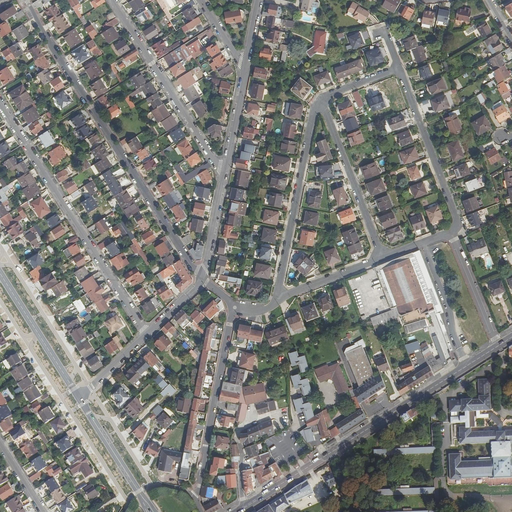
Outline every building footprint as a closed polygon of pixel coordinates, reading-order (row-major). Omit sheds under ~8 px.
[(34,3),(37,9),(42,6),(39,0),(34,3)] [(67,0),(70,4),(73,8),(79,4),(77,1),(76,0),(67,0)] [(93,7),(95,9),(106,2),(104,0),(95,0),(94,1),(97,4),(93,7)] [(144,7),(145,6),(140,0),(132,0),(130,2),(134,8),(133,9),(135,13),(144,7)] [(189,8),(191,7),(196,4),(193,0),(192,0),(187,4),(189,8)] [(301,11),(312,13),(313,7),(315,7),(316,2),(316,0),(302,0),(303,0),(301,11)] [(395,13),(401,1),(398,0),(386,0),(383,6),(395,13)] [(79,4),(73,8),(79,19),(81,17),(77,10),(81,7),(79,4)] [(369,13),(358,7),(353,4),(348,11),(354,15),(353,17),(358,20),(359,19),(364,22),(369,13)] [(51,16),(49,17),(52,21),(53,20),(61,15),(54,5),(46,10),(51,16)] [(411,9),(407,7),(406,8),(402,5),(397,12),(402,15),(402,16),(409,20),(414,12),(413,12),(415,9),(412,7),(411,9)] [(269,13),(263,12),(262,15),(269,17),(279,19),(280,16),(279,16),(280,10),(277,10),(278,7),(270,6),(269,13)] [(0,16),(4,22),(15,15),(18,13),(14,7),(0,16)] [(147,11),(144,7),(135,13),(134,14),(135,15),(136,15),(138,18),(139,18),(142,22),(153,16),(149,10),(147,11)] [(189,8),(183,12),(189,23),(198,17),(191,7),(189,8)] [(458,9),(456,19),(469,21),(472,9),(467,8),(466,10),(458,9)] [(434,24),(446,26),(449,11),(437,9),(434,24)] [(18,13),(15,15),(17,19),(25,15),(22,10),(18,13)] [(227,17),(228,23),(236,21),(236,23),(242,22),(241,17),(243,17),(242,13),(240,13),(239,10),(225,13),(226,17),(227,17)] [(429,28),(429,26),(433,26),(433,12),(421,11),(420,27),(429,28)] [(68,18),(65,13),(61,15),(53,20),(56,25),(57,27),(56,28),(60,33),(71,26),(67,20),(68,18)] [(89,27),(82,17),(81,17),(79,19),(83,24),(86,29),(89,27)] [(186,25),(189,29),(189,30),(202,22),(198,17),(189,23),(186,25)] [(279,24),(280,19),(279,19),(269,17),(266,26),(274,28),(275,23),(279,24)] [(106,25),(109,29),(113,27),(119,23),(116,19),(106,25)] [(293,21),(283,20),(282,24),(287,25),(287,27),(292,28),(293,21)] [(6,22),(0,25),(0,33),(3,38),(12,32),(6,22)] [(480,27),(478,23),(475,25),(466,30),(468,34),(478,29),(483,37),(492,32),(487,23),(480,27)] [(29,36),(22,25),(13,31),(19,41),(29,36)] [(91,26),(89,27),(86,29),(92,40),(95,38),(94,36),(97,34),(91,26)] [(153,26),(144,32),(149,39),(158,33),(153,26)] [(109,44),(119,38),(113,27),(109,29),(102,34),(109,44)] [(75,29),(63,36),(71,49),(82,42),(75,29)] [(280,44),(283,32),(272,30),(271,34),(271,37),(269,36),(268,42),(280,44)] [(326,33),(317,31),(314,52),(323,53),(326,33)] [(360,34),(350,38),(354,49),(362,46),(361,42),(363,42),(360,34)] [(496,34),(485,41),(491,51),(492,50),(494,54),(504,48),(496,34)] [(412,49),(418,47),(414,37),(404,41),(408,51),(409,50),(412,49)] [(16,59),(9,48),(3,38),(0,39),(0,44),(3,42),(6,47),(5,48),(6,50),(3,53),(8,61),(11,59),(12,61),(16,59)] [(101,54),(99,50),(92,40),(87,43),(89,47),(89,48),(91,52),(92,51),(95,56),(98,53),(99,55),(101,54)] [(159,58),(181,44),(179,42),(167,49),(165,46),(162,40),(152,46),(158,55),(157,56),(159,58)] [(124,41),(115,46),(121,55),(130,50),(124,41)] [(185,44),(163,58),(170,68),(180,62),(183,60),(186,58),(192,55),(200,50),(204,47),(200,41),(194,44),(194,43),(187,47),(185,44)] [(16,59),(24,54),(17,43),(9,48),(16,59)] [(28,51),(35,61),(36,61),(44,56),(41,52),(40,49),(38,45),(31,49),(28,51)] [(212,57),(220,52),(216,46),(214,47),(212,45),(207,48),(212,57)] [(285,63),(288,46),(281,45),(280,50),(283,51),(281,62),(285,63)] [(418,47),(412,49),(416,59),(418,63),(427,59),(421,46),(418,47)] [(260,58),(270,60),(272,50),(262,48),(260,58)] [(136,49),(123,57),(128,65),(137,59),(135,56),(139,54),(136,49)] [(194,58),(196,57),(202,53),(200,50),(192,55),(193,58),(194,58)] [(380,50),(367,55),(371,66),(384,61),(380,50)] [(222,54),(213,59),(218,68),(227,63),(222,54)] [(492,64),(496,71),(503,66),(505,65),(503,60),(504,59),(500,54),(487,62),(489,66),(492,64)] [(50,66),(44,56),(36,61),(42,70),(43,71),(46,69),(50,66)] [(94,61),(84,67),(92,80),(102,73),(94,61)] [(359,61),(348,65),(352,74),(363,70),(361,64),(359,61)] [(180,62),(170,68),(176,77),(185,71),(183,66),(180,62)] [(218,68),(217,69),(222,77),(225,75),(226,76),(233,72),(227,63),(218,68)] [(339,79),(352,74),(348,65),(336,70),(339,79)] [(428,65),(420,69),(424,79),(432,75),(428,65)] [(507,72),(503,66),(496,71),(488,75),(491,79),(495,77),(497,76),(498,78),(507,72)] [(14,78),(8,68),(0,72),(0,79),(1,79),(5,85),(14,78)] [(266,70),(256,68),(254,76),(266,79),(268,72),(266,72),(266,70)] [(45,85),(55,79),(51,74),(50,74),(46,69),(43,71),(38,74),(45,85)] [(328,72),(315,77),(318,86),(331,81),(329,77),(332,76),(330,73),(328,74),(328,72)] [(140,73),(130,79),(137,90),(141,88),(146,84),(143,80),(140,73)] [(186,74),(178,79),(183,86),(191,81),(186,74)] [(59,78),(51,82),(55,89),(63,84),(59,78)] [(107,91),(100,79),(91,85),(93,90),(94,89),(96,92),(95,93),(98,97),(107,91)] [(442,79),(428,84),(432,94),(446,89),(442,79)] [(301,80),(293,90),(303,98),(311,88),(301,80)] [(227,82),(222,81),(221,86),(220,93),(228,94),(231,84),(227,83),(227,82)] [(146,84),(141,88),(147,97),(150,96),(151,97),(157,93),(150,82),(149,82),(146,84)] [(502,96),(509,92),(508,90),(505,85),(503,82),(499,85),(501,88),(498,90),(502,96)] [(183,91),(190,103),(194,101),(200,97),(195,89),(197,88),(194,84),(183,91)] [(265,86),(254,84),(252,98),(262,100),(265,86)] [(43,101),(40,97),(33,102),(23,86),(9,94),(20,111),(27,106),(29,110),(33,107),(43,101)] [(64,91),(55,97),(62,109),(73,103),(70,98),(69,99),(64,91)] [(358,108),(362,106),(357,91),(352,93),(358,108)] [(160,97),(157,93),(151,97),(148,98),(151,103),(149,104),(150,106),(152,105),(155,109),(162,104),(158,98),(160,97)] [(477,97),(482,105),(487,102),(482,94),(477,97)] [(103,96),(99,99),(102,105),(101,106),(103,110),(111,105),(106,98),(105,99),(103,96)] [(128,96),(125,98),(132,108),(135,106),(128,96)] [(386,107),(382,96),(369,101),(373,112),(386,107)] [(445,97),(432,102),(436,112),(449,107),(445,97)] [(227,100),(221,99),(217,117),(224,119),(226,106),(228,106),(228,103),(227,103),(227,100)] [(187,105),(188,108),(192,106),(200,118),(208,113),(200,101),(196,104),(194,101),(190,103),(187,105)] [(494,111),(503,106),(500,101),(493,106),(493,108),(494,111)] [(341,105),(340,108),(345,121),(356,116),(350,102),(341,105)] [(158,123),(170,116),(163,104),(162,104),(155,109),(151,111),(158,123)] [(260,106),(250,104),(248,113),(258,115),(260,106)] [(303,106),(292,104),(290,117),(300,119),(303,106)] [(116,105),(107,111),(112,119),(121,113),(116,105)] [(494,111),(500,122),(509,116),(503,106),(494,111)] [(29,110),(22,114),(29,124),(37,120),(40,118),(33,107),(29,110)] [(450,117),(445,119),(452,135),(462,131),(456,116),(461,115),(459,110),(448,114),(450,117)] [(80,127),(86,123),(80,114),(71,120),(77,129),(80,127)] [(402,115),(389,120),(389,122),(386,123),(389,131),(392,129),(393,131),(406,126),(402,115)] [(172,116),(161,123),(167,131),(177,124),(172,116)] [(484,116),(472,123),(481,139),(487,136),(485,132),(491,128),(484,116)] [(274,119),(266,118),(265,123),(268,124),(267,131),(271,132),(274,119)] [(44,131),(40,125),(38,122),(37,120),(29,124),(23,128),(25,131),(31,128),(35,135),(40,132),(41,133),(44,131)] [(86,123),(80,127),(81,128),(76,131),(82,140),(92,134),(88,127),(89,126),(86,123)] [(295,134),(296,130),(297,125),(287,123),(284,137),(294,139),(295,134)] [(214,124),(208,128),(209,133),(211,132),(212,137),(221,135),(220,130),(223,130),(223,131),(226,132),(227,127),(214,124)] [(254,129),(246,127),(244,137),(252,139),(254,129)] [(170,135),(175,143),(185,137),(180,128),(170,135)] [(51,146),(54,144),(56,142),(49,131),(39,137),(46,148),(51,146)] [(359,131),(348,135),(352,146),(364,141),(359,131)] [(409,131),(397,135),(402,146),(413,142),(409,131)] [(92,151),(102,145),(94,133),(85,140),(92,151)] [(175,143),(170,135),(167,136),(173,145),(175,143)] [(136,137),(130,141),(127,142),(135,154),(136,153),(143,149),(136,137)] [(283,140),(281,151),(294,154),(296,143),(283,140)] [(0,154),(2,158),(11,152),(8,148),(4,141),(0,144),(0,154)] [(190,149),(191,148),(186,141),(177,146),(186,159),(187,159),(194,154),(190,149)] [(324,161),(331,158),(325,141),(319,143),(323,153),(316,156),(318,161),(323,159),(324,161)] [(457,141),(448,145),(454,161),(464,157),(457,141)] [(102,145),(92,151),(99,161),(108,155),(102,145)] [(241,145),(238,157),(247,158),(249,147),(241,145)] [(60,146),(54,150),(52,151),(49,153),(52,157),(55,162),(66,155),(60,146)] [(149,155),(144,148),(143,149),(136,153),(143,163),(149,160),(152,158),(150,155),(149,155)] [(415,148),(401,153),(405,164),(418,159),(415,152),(416,151),(415,148)] [(495,149),(486,154),(492,164),(501,159),(495,149)] [(201,161),(196,153),(195,154),(194,154),(187,159),(192,167),(201,161)] [(84,156),(79,159),(84,167),(86,170),(91,167),(84,156)] [(5,162),(10,170),(15,166),(19,164),(14,157),(5,162)] [(106,157),(94,165),(99,173),(111,165),(106,157)] [(244,168),(247,158),(238,157),(236,167),(244,168)] [(290,160),(277,157),(274,169),(288,171),(290,160)] [(143,163),(143,164),(148,172),(155,168),(149,160),(143,163)] [(19,164),(15,166),(22,176),(29,172),(30,171),(23,161),(19,164)] [(79,161),(73,165),(75,169),(81,165),(79,161)] [(185,176),(178,165),(174,167),(177,173),(184,184),(198,175),(206,170),(210,167),(208,163),(203,166),(203,165),(185,176)] [(375,163),(362,168),(366,179),(379,173),(375,163)] [(466,164),(453,169),(457,179),(470,174),(466,164)] [(332,166),(320,167),(321,177),(333,176),(332,166)] [(416,166),(408,169),(412,180),(421,177),(416,166)] [(66,170),(65,169),(56,175),(59,178),(58,179),(59,182),(61,181),(61,182),(68,178),(66,175),(68,173),(66,170)] [(115,170),(105,176),(112,187),(122,181),(115,170)] [(206,170),(198,175),(204,185),(209,182),(208,181),(211,179),(206,170)] [(250,172),(240,170),(237,185),(247,187),(250,172)] [(17,179),(24,189),(34,183),(36,182),(29,172),(22,176),(17,179)] [(181,186),(184,184),(177,173),(175,174),(179,181),(178,181),(181,186)] [(287,178),(273,175),(270,186),(285,189),(287,178)] [(167,179),(157,185),(162,193),(161,194),(163,197),(173,191),(174,190),(167,179)] [(378,193),(386,190),(381,179),(368,185),(371,194),(377,192),(378,193)] [(476,179),(466,183),(470,192),(480,188),(476,179)] [(68,181),(63,184),(70,195),(71,194),(77,190),(78,190),(72,181),(69,183),(68,181)] [(92,181),(85,185),(91,195),(95,192),(93,188),(95,187),(92,181)] [(23,190),(29,200),(41,193),(34,183),(24,189),(23,190)] [(423,183),(411,187),(415,198),(427,193),(423,183)] [(208,199),(210,189),(199,187),(197,197),(208,199)] [(242,201),(244,190),(232,188),(231,195),(233,196),(232,199),(242,201)] [(343,188),(334,191),(339,205),(348,202),(343,188)] [(114,197),(121,207),(132,200),(125,190),(114,197)] [(163,197),(170,208),(180,202),(173,191),(163,197)] [(321,194),(311,192),(308,206),(319,208),(321,194)] [(283,195),(272,193),(269,204),(280,207),(283,195)] [(96,200),(93,195),(82,202),(89,213),(98,207),(95,201),(96,200)] [(388,196),(378,200),(382,211),(392,207),(388,196)] [(43,202),(44,201),(42,197),(31,204),(40,218),(51,211),(46,204),(45,204),(43,202)] [(475,197),(464,202),(468,212),(479,208),(475,197)] [(1,219),(8,214),(4,207),(9,204),(7,200),(0,204),(0,218),(0,219),(1,219)] [(132,200),(121,207),(128,218),(138,211),(134,205),(135,204),(133,200),(132,200)] [(231,213),(245,216),(247,203),(234,201),(231,213)] [(205,205),(195,203),(193,214),(203,216),(205,205)] [(186,217),(178,204),(171,208),(176,216),(175,217),(178,222),(186,217)] [(27,216),(22,208),(20,206),(17,208),(21,215),(16,219),(18,222),(22,219),(26,217),(27,216)] [(438,207),(426,211),(432,225),(437,223),(436,221),(442,218),(438,207)] [(351,209),(340,213),(344,223),(355,219),(351,209)] [(279,213),(266,211),(264,222),(276,224),(277,217),(278,217),(279,213)] [(307,212),(305,223),(317,225),(319,214),(307,212)] [(477,212),(468,215),(472,227),(475,226),(476,228),(482,226),(481,224),(482,223),(477,212)] [(231,226),(240,227),(241,221),(249,222),(250,217),(245,216),(231,213),(229,220),(228,220),(227,225),(231,226)] [(393,213),(379,218),(380,222),(381,222),(384,228),(397,223),(393,213)] [(15,224),(9,214),(8,214),(1,219),(3,223),(4,222),(8,228),(15,224)] [(53,223),(55,227),(62,223),(59,219),(58,217),(56,214),(50,218),(51,220),(49,221),(50,224),(53,223)] [(143,230),(148,227),(140,214),(134,218),(138,224),(139,223),(143,230)] [(421,215),(411,219),(416,233),(422,231),(422,228),(425,227),(421,215)] [(110,229),(103,219),(95,224),(98,228),(99,228),(100,230),(99,230),(102,234),(110,229)] [(201,233),(203,221),(192,219),(190,231),(192,232),(201,233)] [(134,238),(123,221),(120,223),(127,233),(131,240),(134,238)] [(8,228),(10,233),(12,232),(15,238),(23,233),(24,233),(17,222),(15,224),(8,228)] [(127,233),(120,223),(112,228),(116,235),(120,233),(122,236),(127,233)] [(226,224),(223,237),(229,238),(229,237),(237,239),(238,235),(230,233),(231,226),(227,225),(226,224)] [(36,225),(33,227),(40,237),(43,235),(36,225)] [(61,226),(50,232),(55,240),(65,233),(61,226)] [(402,238),(398,226),(387,231),(391,242),(402,238)] [(38,242),(42,240),(40,237),(33,227),(24,233),(23,233),(27,240),(28,239),(33,247),(35,246),(36,247),(40,245),(38,242)] [(277,231),(264,228),(262,240),(274,243),(277,231)] [(343,233),(347,244),(359,240),(354,229),(343,233)] [(150,230),(142,236),(147,244),(155,238),(150,230)] [(316,234),(317,232),(310,231),(310,232),(303,231),(301,243),(315,246),(316,240),(313,240),(314,233),(316,234)] [(126,239),(131,246),(134,244),(131,240),(127,233),(122,236),(120,238),(123,241),(126,239)] [(193,241),(189,234),(181,239),(186,245),(193,241)] [(80,241),(77,236),(63,245),(65,250),(75,243),(80,241)] [(174,249),(165,236),(153,244),(161,257),(170,252),(174,249)] [(131,240),(134,244),(138,251),(141,250),(134,238),(131,240)] [(108,239),(98,246),(100,250),(106,247),(111,244),(108,239)] [(362,250),(359,240),(347,244),(351,254),(362,250)] [(468,247),(472,259),(475,258),(480,255),(482,254),(483,254),(489,252),(484,240),(478,242),(479,244),(476,245),(475,242),(471,243),(472,246),(468,247)] [(111,244),(106,247),(113,258),(121,252),(114,241),(111,244)] [(80,251),(75,243),(65,250),(63,251),(68,259),(80,251)] [(201,260),(204,246),(197,245),(197,244),(193,243),(193,247),(196,248),(196,250),(194,251),(193,248),(189,251),(196,261),(201,260)] [(272,248),(262,246),(260,258),(270,260),(272,248)] [(335,249),(325,252),(329,263),(339,260),(335,249)] [(147,259),(141,250),(138,251),(142,257),(144,260),(147,259)] [(440,314),(442,313),(443,313),(419,250),(378,266),(378,267),(375,268),(391,310),(394,318),(397,317),(400,327),(403,326),(405,325),(425,319),(425,320),(426,319),(424,313),(434,309),(445,337),(445,338),(450,352),(453,351),(445,328),(441,317),(440,314)] [(168,267),(176,262),(172,255),(170,252),(161,257),(164,261),(168,267)] [(38,253),(27,259),(30,263),(30,262),(35,269),(36,268),(44,263),(38,253)] [(503,254),(504,261),(511,260),(511,253),(503,254)] [(74,259),(73,259),(70,261),(71,262),(74,260),(78,267),(86,262),(81,255),(74,259)] [(114,263),(116,266),(119,270),(129,263),(125,259),(123,260),(119,255),(111,260),(113,264),(114,263)] [(225,270),(228,257),(220,255),(219,260),(218,260),(216,269),(215,274),(228,276),(229,271),(225,270)] [(300,271),(309,260),(303,255),(294,265),(300,271)] [(312,262),(309,260),(300,271),(305,275),(308,272),(310,274),(319,268),(315,258),(312,262)] [(159,273),(163,279),(176,271),(175,270),(177,269),(183,279),(176,286),(182,292),(191,283),(191,279),(190,276),(179,260),(176,262),(168,267),(161,272),(159,273)] [(271,266),(257,264),(255,275),(268,278),(271,266)] [(84,266),(74,273),(81,283),(90,277),(84,266)] [(158,267),(151,271),(154,276),(157,274),(159,273),(161,272),(158,267)] [(35,269),(30,272),(34,280),(31,281),(33,284),(39,281),(43,278),(36,268),(35,269)] [(136,268),(125,275),(129,282),(131,281),(134,285),(143,279),(136,268)] [(43,278),(39,281),(45,291),(58,283),(51,273),(43,278)] [(159,294),(162,299),(168,295),(169,297),(173,295),(163,279),(159,273),(157,274),(164,286),(157,291),(157,292),(159,294)] [(218,280),(227,282),(229,276),(228,276),(215,274),(212,273),(211,277),(218,279),(218,280)] [(237,287),(240,288),(242,279),(229,276),(227,282),(237,284),(237,287)] [(62,285),(63,284),(64,283),(63,281),(52,288),(55,291),(57,296),(67,290),(65,287),(64,288),(62,285)] [(262,283),(249,281),(247,293),(260,295),(262,283)] [(506,294),(501,281),(490,286),(493,296),(494,295),(495,298),(506,294)] [(142,288),(135,292),(138,298),(140,301),(148,296),(142,288)] [(344,288),(334,291),(340,306),(350,302),(344,288)] [(317,297),(323,311),(333,307),(328,293),(317,297)] [(109,308),(105,302),(111,299),(109,295),(103,299),(103,298),(95,303),(102,313),(109,308)] [(159,305),(154,297),(142,305),(148,314),(156,309),(155,308),(159,305)] [(202,312),(206,316),(221,300),(218,297),(214,301),(214,300),(202,312)] [(221,300),(206,316),(210,320),(217,313),(218,313),(224,307),(221,300)] [(50,303),(55,312),(59,310),(54,301),(50,303)] [(314,304),(303,308),(307,320),(318,316),(314,304)] [(85,309),(80,312),(82,315),(83,315),(87,321),(91,319),(88,313),(85,309)] [(184,330),(193,321),(193,320),(182,309),(173,318),(184,330)] [(194,319),(193,320),(193,321),(195,322),(197,324),(203,318),(196,310),(190,316),(194,319)] [(373,326),(374,326),(392,319),(394,318),(391,310),(376,316),(370,318),(373,325),(373,326)] [(112,333),(123,326),(117,315),(115,313),(113,313),(111,314),(111,316),(112,318),(105,322),(112,333)] [(289,320),(294,330),(303,326),(298,315),(291,318),(292,319),(289,320)] [(71,332),(80,326),(79,323),(80,323),(77,319),(72,322),(72,321),(70,322),(71,323),(66,326),(68,328),(67,329),(70,332),(71,332)] [(405,325),(408,333),(428,326),(425,320),(425,319),(405,325)] [(164,326),(168,330),(174,336),(178,332),(169,322),(164,326)] [(193,324),(206,336),(207,327),(204,331),(197,324),(195,322),(193,324)] [(207,327),(206,336),(206,337),(211,338),(213,329),(215,329),(216,324),(213,323),(212,322),(207,327)] [(82,340),(87,336),(80,326),(71,332),(77,343),(82,340)] [(280,342),(289,338),(285,326),(277,329),(278,330),(276,331),(274,332),(273,330),(266,333),(271,345),(280,342)] [(251,328),(249,339),(261,342),(263,331),(251,328)] [(87,336),(82,340),(84,343),(96,336),(93,332),(87,336)] [(164,335),(155,344),(162,351),(171,342),(164,335)] [(432,337),(440,357),(443,366),(447,364),(437,336),(432,337)] [(206,337),(203,349),(204,349),(210,351),(211,348),(210,348),(210,346),(213,347),(215,339),(211,338),(206,337)] [(110,354),(118,348),(115,343),(113,341),(105,346),(110,354)] [(413,350),(421,347),(420,346),(418,341),(411,343),(413,350)] [(421,347),(425,358),(429,365),(436,360),(426,343),(420,346),(421,347)] [(86,351),(85,349),(82,345),(78,348),(85,359),(90,355),(91,355),(88,350),(86,351)] [(196,348),(192,351),(197,356),(200,353),(196,348)] [(201,361),(207,362),(208,354),(210,354),(210,351),(204,349),(203,349),(203,350),(201,361)] [(201,361),(203,350),(200,353),(197,356),(195,358),(195,359),(200,365),(201,361)] [(302,372),(310,370),(305,355),(299,357),(296,351),(289,354),(293,365),(299,364),(302,372)] [(359,387),(374,377),(364,351),(347,358),(359,387)] [(151,367),(155,371),(162,365),(158,361),(159,361),(150,352),(144,357),(152,366),(151,367)] [(241,352),(238,366),(252,369),(255,355),(241,352)] [(21,361),(16,353),(6,359),(11,367),(21,361)] [(82,361),(84,364),(88,362),(94,371),(102,365),(96,356),(92,359),(90,355),(85,359),(82,361)] [(390,369),(385,357),(382,358),(381,356),(375,359),(380,371),(383,370),(383,372),(390,369)] [(150,366),(142,357),(132,366),(141,375),(150,366)] [(436,360),(429,365),(433,374),(444,367),(443,366),(440,357),(436,360)] [(405,381),(410,389),(426,379),(420,371),(429,365),(425,358),(420,361),(421,364),(417,366),(418,368),(412,372),(414,375),(405,381)] [(205,371),(207,362),(201,361),(200,365),(200,366),(198,374),(206,375),(207,371),(205,371)] [(403,372),(414,368),(411,363),(400,367),(403,372)] [(333,380),(338,393),(348,389),(337,364),(328,367),(327,365),(315,370),(320,382),(329,378),(333,380)] [(18,382),(28,375),(22,365),(11,371),(18,382)] [(426,379),(433,374),(429,365),(420,371),(426,379)] [(142,376),(141,375),(132,366),(129,369),(130,371),(125,376),(133,384),(135,382),(138,379),(142,376)] [(247,371),(232,367),(231,375),(232,375),(230,383),(242,385),(243,381),(245,381),(247,371)] [(0,372),(2,377),(9,373),(7,369),(0,372)] [(374,377),(359,387),(366,399),(385,386),(380,373),(374,377)] [(203,378),(205,378),(206,375),(198,374),(196,386),(202,387),(203,378)] [(301,385),(303,394),(311,391),(307,378),(301,380),(299,374),(291,375),(294,388),(301,385)] [(35,386),(28,375),(18,382),(24,393),(35,386)] [(158,385),(164,380),(158,375),(153,380),(158,385)] [(163,390),(168,385),(164,380),(158,385),(163,390)] [(471,433),(471,427),(474,427),(474,411),(476,411),(480,411),(490,410),(490,380),(479,380),(480,400),(472,401),(472,400),(461,400),(461,401),(456,401),(450,401),(450,412),(455,412),(455,417),(451,417),(451,423),(466,423),(466,428),(460,428),(460,444),(487,443),(487,446),(489,446),(489,458),(475,458),(476,461),(461,462),(461,454),(450,455),(451,480),(511,477),(511,431),(502,431),(499,432),(471,433)] [(223,381),(219,399),(227,401),(238,403),(239,402),(241,387),(242,385),(230,383),(223,381)] [(410,389),(405,381),(397,387),(400,395),(406,391),(410,389)] [(267,401),(263,383),(241,387),(239,402),(246,403),(247,404),(256,402),(256,404),(267,401)] [(169,396),(175,390),(169,384),(168,385),(172,389),(166,394),(169,396)] [(172,389),(168,385),(163,390),(166,394),(172,389)] [(37,400),(41,397),(42,397),(35,386),(24,393),(31,403),(37,400)] [(120,386),(112,394),(116,399),(117,398),(119,401),(116,404),(120,408),(131,397),(126,392),(120,386)] [(194,398),(201,400),(202,396),(200,396),(202,387),(196,386),(194,398)] [(9,387),(6,389),(13,400),(16,398),(9,387)] [(366,399),(359,387),(356,388),(354,390),(359,404),(362,402),(366,399)] [(361,408),(359,404),(354,390),(353,389),(349,391),(352,397),(351,398),(357,411),(349,416),(354,424),(366,416),(361,408)] [(191,400),(180,397),(177,410),(188,412),(191,400)] [(303,411),(307,420),(314,416),(309,401),(302,403),(301,397),(293,400),(296,412),(303,411)] [(191,410),(198,411),(199,403),(201,403),(204,403),(204,400),(201,400),(194,398),(191,410)] [(143,410),(135,401),(133,399),(124,408),(134,418),(143,410)] [(39,414),(44,411),(37,400),(31,403),(31,404),(35,411),(36,410),(39,414)] [(267,401),(256,404),(259,413),(269,411),(269,410),(275,409),(274,401),(267,402),(267,401)] [(244,417),(246,403),(239,402),(238,403),(238,404),(237,410),(235,418),(235,423),(239,423),(240,421),(241,422),(244,417)] [(0,407),(0,419),(1,422),(7,418),(12,415),(5,405),(0,407)] [(171,415),(174,412),(167,406),(164,409),(171,415)] [(416,407),(402,416),(406,422),(420,413),(416,407)] [(44,411),(39,414),(45,424),(55,418),(49,408),(44,411)] [(189,422),(197,424),(198,421),(196,420),(198,411),(191,410),(189,422)] [(328,429),(326,421),(322,411),(314,416),(307,420),(306,421),(305,421),(307,426),(310,425),(318,423),(322,438),(331,435),(329,429),(328,429)] [(498,427),(499,432),(502,431),(502,427),(503,427),(503,423),(493,413),(489,413),(489,414),(480,415),(480,411),(476,411),(477,419),(489,418),(489,419),(491,419),(497,425),(497,427),(498,427)] [(164,413),(157,420),(165,428),(172,421),(164,413)] [(235,418),(222,415),(221,419),(219,419),(218,425),(229,427),(230,422),(235,423),(235,418)] [(341,433),(354,424),(349,416),(336,425),(341,433)] [(1,422),(0,422),(0,423),(5,431),(13,427),(9,420),(7,418),(1,422)] [(20,428),(26,424),(31,421),(30,420),(28,418),(18,425),(20,428)] [(60,418),(51,423),(58,434),(64,431),(62,428),(65,426),(60,418)] [(248,432),(240,433),(240,443),(245,442),(245,444),(253,442),(252,438),(273,430),(271,420),(247,430),(248,432)] [(133,432),(142,440),(152,430),(143,421),(133,432)] [(197,424),(189,422),(187,435),(193,436),(195,428),(196,428),(197,424)] [(432,448),(436,447),(436,427),(443,427),(443,423),(434,423),(431,426),(432,448)] [(26,424),(20,428),(27,439),(33,436),(26,424)] [(205,425),(197,424),(196,428),(195,428),(193,436),(197,437),(198,429),(204,430),(205,425)] [(314,440),(310,425),(307,426),(299,431),(306,441),(314,440)] [(332,439),(341,433),(336,425),(329,429),(331,435),(332,439)] [(164,435),(167,437),(172,430),(169,428),(164,435)] [(184,448),(192,450),(192,447),(191,447),(193,438),(196,439),(195,440),(202,441),(202,438),(197,437),(193,436),(187,435),(184,448)] [(64,453),(74,446),(71,441),(71,440),(69,436),(57,443),(64,453)] [(227,444),(228,442),(229,438),(218,436),(216,447),(226,449),(227,447),(229,448),(229,444),(227,444)] [(146,451),(158,457),(164,446),(151,440),(146,451)] [(38,453),(31,441),(20,447),(23,452),(24,451),(25,450),(26,452),(25,453),(28,458),(38,453)] [(64,453),(57,443),(55,445),(57,448),(58,448),(62,454),(64,453)] [(259,454),(255,444),(245,447),(249,458),(259,454)] [(400,449),(397,449),(374,450),(374,456),(436,453),(436,447),(432,448),(409,448),(409,446),(400,446),(400,449)] [(182,459),(188,460),(190,452),(191,453),(192,450),(184,448),(182,459)] [(66,456),(73,466),(84,459),(77,449),(66,456)] [(181,454),(164,451),(163,457),(162,456),(161,461),(159,468),(170,471),(172,460),(173,460),(173,459),(180,460),(181,454)] [(268,451),(259,454),(249,458),(253,468),(254,467),(262,465),(268,463),(266,457),(270,456),(268,451)] [(48,467),(41,456),(31,463),(32,465),(34,465),(39,473),(39,472),(48,467)] [(225,459),(215,457),(213,465),(212,465),(210,473),(216,474),(218,466),(223,467),(225,459)] [(93,473),(89,466),(87,463),(88,462),(85,458),(84,459),(73,466),(69,468),(73,473),(77,470),(79,473),(81,471),(86,478),(93,473)] [(182,459),(179,477),(186,479),(188,478),(190,468),(188,468),(189,463),(188,462),(188,460),(182,459)] [(226,474),(236,474),(235,468),(238,468),(238,461),(231,462),(232,468),(226,469),(226,474)] [(275,462),(274,463),(264,469),(268,480),(273,477),(271,472),(275,470),(279,476),(283,473),(281,471),(275,462)] [(52,470),(54,469),(53,468),(52,469),(51,467),(47,469),(52,477),(55,475),(56,476),(63,472),(60,468),(59,468),(60,470),(58,471),(54,473),(52,470)] [(243,470),(243,479),(249,478),(249,473),(252,473),(252,469),(243,470)] [(257,486),(268,480),(264,469),(256,472),(253,473),(254,482),(255,482),(257,486)] [(0,485),(8,480),(6,476),(4,477),(1,471),(0,471),(0,485)] [(32,482),(40,476),(38,473),(30,478),(32,482)] [(253,473),(252,473),(249,473),(249,478),(243,479),(245,491),(245,493),(253,489),(252,483),(254,482),(253,473)] [(328,488),(336,484),(331,473),(323,477),(328,488)] [(236,486),(236,474),(226,474),(218,475),(216,483),(227,483),(227,486),(236,486)] [(53,493),(62,487),(55,477),(46,483),(53,493)] [(286,496),(289,504),(313,493),(307,480),(285,494),(286,496)] [(8,485),(0,490),(0,496),(2,500),(3,500),(13,493),(8,485)] [(92,485),(84,490),(91,500),(98,495),(92,485)] [(203,505),(207,511),(211,511),(222,506),(217,498),(212,501),(211,499),(213,487),(203,485),(201,496),(203,505)] [(66,499),(60,489),(51,494),(54,497),(56,500),(56,501),(58,504),(66,499)] [(289,504),(286,496),(270,506),(269,505),(257,511),(279,511),(290,506),(289,504)] [(58,504),(57,505),(60,509),(61,509),(63,511),(61,511),(71,511),(75,510),(68,498),(66,499),(58,504)] [(9,511),(16,511),(21,509),(14,499),(5,505),(9,511)]
